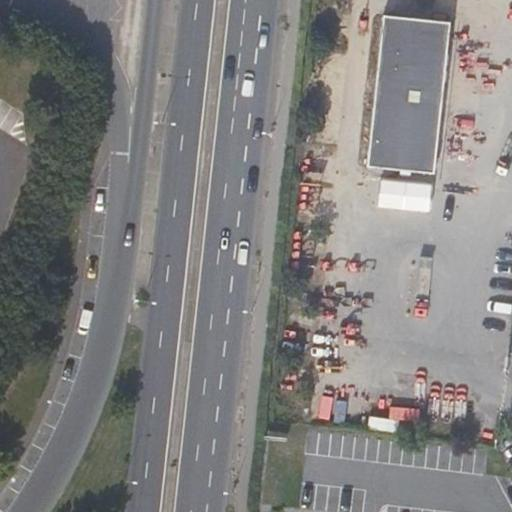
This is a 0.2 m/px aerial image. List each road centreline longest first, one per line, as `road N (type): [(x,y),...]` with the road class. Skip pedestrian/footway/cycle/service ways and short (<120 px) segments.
road 1 (primary): [(153,0),(101,361),(68,440),(20,511)]
road 2 (primary): [(199,0),(143,511)]
road 3 (primary): [(200,511),(255,0)]
